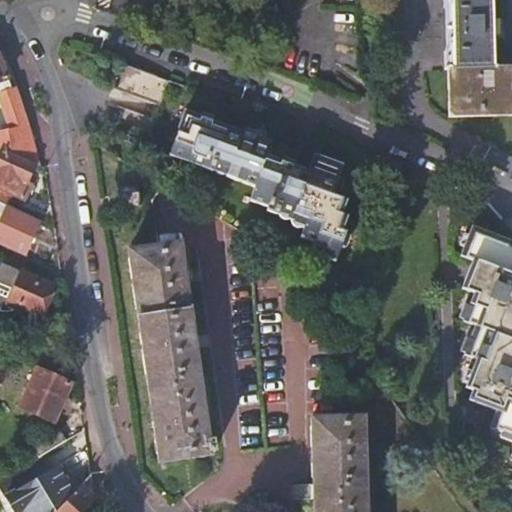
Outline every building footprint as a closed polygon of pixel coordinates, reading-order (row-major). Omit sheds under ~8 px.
[(446,0),(449,118),(506,116),(511,116),(511,65),(496,65),(494,36),(499,35),(498,22),(494,21),(493,0),(446,0)] [(158,72),(121,59),(111,86),(158,105),(167,80),(157,76),(158,72)] [(0,61),(0,94),(17,88),(7,63),(1,65),(0,61)] [(0,149),(3,151),(34,165),(39,167),(29,133),(15,92),(0,96),(0,98),(11,132),(0,135),(0,149)] [(220,148),(228,128),(186,112),(169,157),(212,172),(215,172),(218,176),(222,177),(226,176),(227,178),(255,188),(250,202),(268,208),(267,212),(277,216),(279,215),(282,219),(285,221),(289,221),(291,221),(293,225),(295,227),(298,229),(303,229),(304,230),(301,239),(314,244),(316,252),(318,255),(321,258),(325,261),(329,262),(333,261),(345,232),(339,230),(344,216),(338,213),(344,200),(332,196),(343,167),(314,157),(308,173),(298,198),(284,193),(294,167),(266,157),(271,143),(241,132),(233,153),(220,148)] [(233,153),(241,132),(228,128),(220,148),(233,153)] [(0,204),(6,207),(11,196),(23,201),(28,191),(24,188),(34,165),(3,151),(0,156),(0,204)] [(298,198),(308,173),(294,167),(284,193),(298,198)] [(135,186),(120,188),(123,208),(138,206),(135,186)] [(6,207),(0,204),(0,245),(26,257),(41,223),(6,207)] [(471,401),(493,409),(497,400),(503,402),(499,412),(493,428),(511,435),(511,241),(482,231),(478,229),(475,228),(463,257),(465,258),(470,259),(476,262),(488,266),(486,274),(492,292),(489,299),(476,295),(465,322),(478,326),(466,355),(479,360),(468,388),(475,391),(471,401)] [(129,250),(160,462),(210,455),(210,450),(214,450),(213,440),(208,440),(206,426),(209,425),(208,416),(205,417),(195,348),(198,347),(196,338),(194,338),(185,279),(188,279),(186,270),(184,270),(179,243),(158,246),(129,250)] [(488,266),(476,262),(465,289),(476,295),(489,299),(492,292),(486,274),(488,266)] [(10,312),(14,312),(16,307),(40,318),(53,288),(3,265),(0,272),(0,305),(2,306),(0,310),(0,311),(5,313),(10,312)] [(21,340),(13,356),(46,370),(53,354),(21,340)] [(71,385),(38,370),(21,409),(55,423),(71,385)] [(497,400),(493,409),(499,412),(503,402),(497,400)] [(365,417),(313,419),(315,499),(315,511),(366,511),(366,456),(369,456),(368,446),(365,447),(365,417)] [(33,448),(40,460),(42,458),(67,443),(59,432),(33,448)] [(0,491),(11,511),(58,511),(75,494),(60,468),(51,473),(42,458),(40,460),(0,484),(0,491)] [(84,511),(95,500),(94,500),(91,475),(81,487),(75,494),(58,511),(84,511)]
